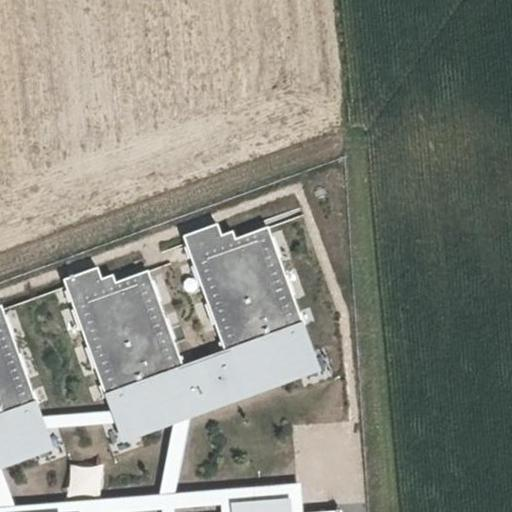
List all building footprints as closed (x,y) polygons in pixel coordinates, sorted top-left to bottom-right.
[(97,272),(63,284),(106,401),(108,400),(113,411),(117,423),(124,443),(161,429),(158,422),(185,412),(277,379),(279,386),(316,373),(300,330),(303,329),(268,231),(235,243),(224,247),(221,239),(217,228),(183,240),(225,357),(183,373),(148,274),(115,286),(104,290),(101,283),(97,272)] [(0,458),(6,457),(9,464),(45,450),(37,430),(33,417),(29,408),(32,406),(0,318),(0,458)] [(113,411),(33,417),(37,430),(117,423),(113,411)] [(98,497),(102,467),(69,462),(65,493),(98,497)] [(0,511),(301,511),(299,487),(168,496),(4,506),(0,506),(0,511)]
